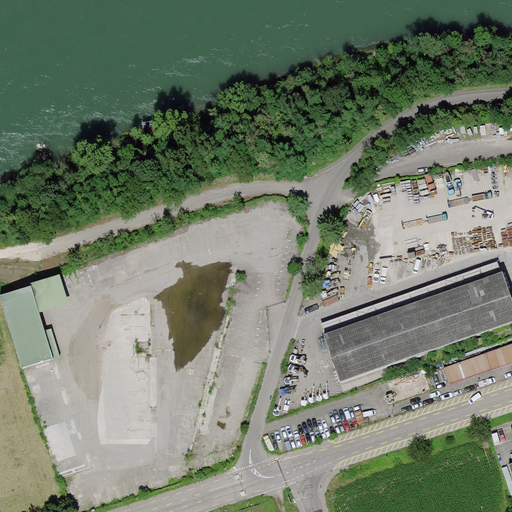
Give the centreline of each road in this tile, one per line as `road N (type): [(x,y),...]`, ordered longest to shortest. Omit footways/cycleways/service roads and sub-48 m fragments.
road 1 (unclassified): [(253,478),(251,446),(326,183),(389,127),(459,100),(511,92)]
road 2 (residential): [(296,465),(511,395)]
